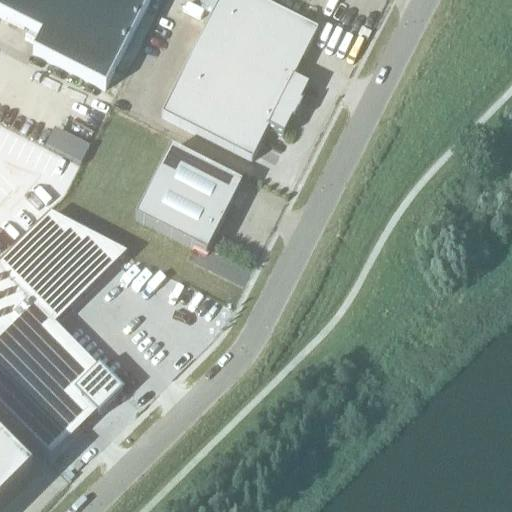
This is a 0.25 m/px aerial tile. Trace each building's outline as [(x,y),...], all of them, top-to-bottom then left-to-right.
[(0,0),(0,20),(40,41),(32,58),(105,95),(152,0),(0,0)] [(221,0),(161,121),(251,166),(267,134),(283,142),(291,125),(293,127),(302,109),(300,108),(308,92),(292,84),(317,35),(246,0),(221,0)] [(205,260),(241,190),(169,154),(134,224),(205,260)] [(0,415),(50,466),(96,421),(97,422),(122,397),(97,372),(96,373),(55,332),(101,287),(42,227),(0,268),(0,415)] [(0,453),(0,511),(2,511),(31,484),(0,453)]
